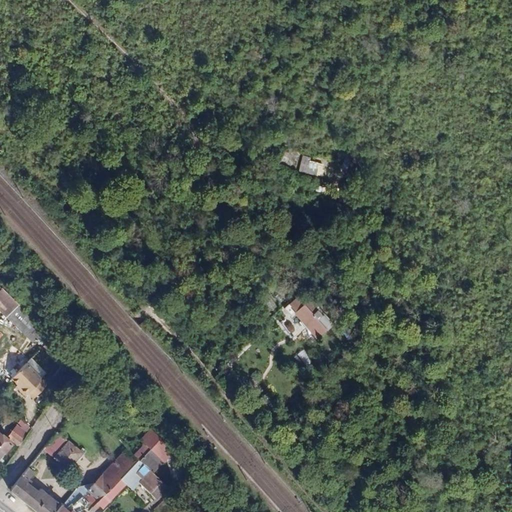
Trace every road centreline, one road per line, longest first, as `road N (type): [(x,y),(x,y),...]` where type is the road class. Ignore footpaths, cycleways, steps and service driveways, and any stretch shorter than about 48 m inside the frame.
road 1 (track): [(67,0),(121,50),(315,272)]
road 2 (track): [(115,342),(178,278),(248,252),(295,247)]
road 3 (residential): [(0,490),(71,385),(115,342)]
